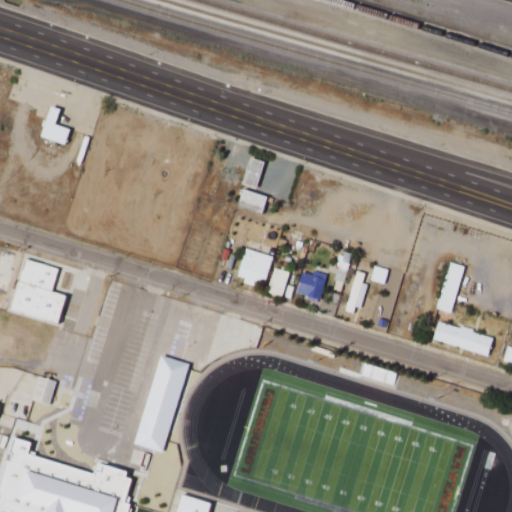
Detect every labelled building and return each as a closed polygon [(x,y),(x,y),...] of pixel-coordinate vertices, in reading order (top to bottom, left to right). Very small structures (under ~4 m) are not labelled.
[(40,138),(64,143),(67,128),(53,125),(57,108),(47,106),(40,138)] [(240,183),(254,188),(263,162),(249,157),(240,183)] [(237,207),(262,212),(265,195),(240,190),(237,207)] [(237,276),(243,278),(242,282),(264,286),(271,255),(243,249),(237,276)] [(61,269),(55,291),(71,296),(61,325),(14,310),(30,259),(61,269)] [(437,310),(452,312),(461,264),(445,262),(437,310)] [(369,281),(384,284),(386,268),(372,266),(369,281)] [(287,271),(271,268),(266,292),(282,296),(287,271)] [(352,313),(354,307),(359,309),(366,284),(361,283),(364,274),(355,271),(344,311),(352,313)] [(323,277),(300,272),(295,294),(318,299),(323,277)] [(437,321),(431,339),(486,356),(492,338),(437,321)] [(511,347),(506,346),(502,361),(511,363),(511,347)] [(135,445),(164,452),(185,362),(156,355),(135,445)] [(358,377),(363,363),(397,373),(392,388),(358,377)] [(49,404),(53,380),(36,376),(31,400),(49,404)] [(0,511),(123,511),(126,504),(121,502),(128,472),(100,465),(98,473),(27,456),(30,443),(12,438),(6,460),(4,460),(0,475),(0,511)] [(207,511),(210,503),(180,494),(175,511),(207,511)]
